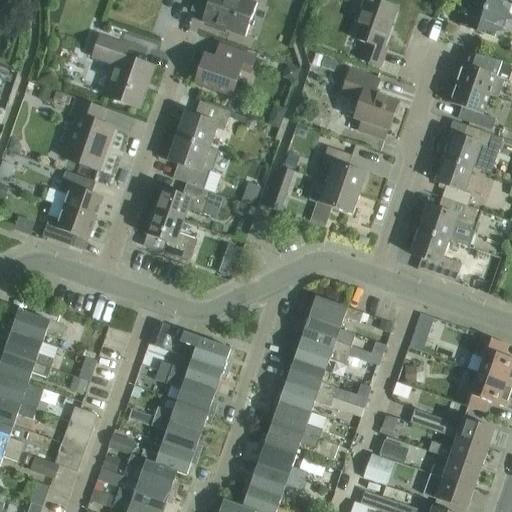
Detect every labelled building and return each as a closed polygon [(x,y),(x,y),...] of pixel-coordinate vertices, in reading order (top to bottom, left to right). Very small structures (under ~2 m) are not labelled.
[(202,23),(245,38),(257,4),(245,0),(195,0),(191,13),(204,17),(202,23)] [(382,48),(396,8),(373,0),(365,0),(352,38),(365,43),(359,60),(380,67),(387,50),(382,48)] [(505,27),(511,8),(511,6),(501,2),(502,0),(463,0),(460,11),(465,13),(461,25),(496,37),(500,25),(505,27)] [(106,99),(138,110),(153,67),(126,58),(130,47),(100,37),(93,59),(116,67),(106,99)] [(250,73),(255,59),(221,47),(216,59),(206,55),(195,84),(232,97),(241,70),(250,73)] [(465,65),(458,84),(491,96),(499,99),(506,80),(510,81),(511,75),(511,65),(481,58),(477,69),(465,65)] [(351,71),(342,95),(361,102),(355,119),(362,121),(359,132),(384,140),(387,130),(389,131),(403,89),(351,71)] [(491,96),(458,84),(451,103),(463,108),(459,119),(492,132),(497,119),(484,115),(491,96)] [(63,159),(99,171),(113,130),(101,126),(106,110),(77,100),(71,116),(77,118),(63,159)] [(186,114),(177,138),(211,149),(218,129),(225,132),(231,114),(200,103),(195,117),(186,114)] [(453,134),(444,159),(474,169),(481,171),(493,136),(467,127),(464,137),(453,134)] [(177,138),(169,162),(179,166),(174,180),(187,184),(204,191),(210,173),(212,173),(220,152),(211,149),(177,138)] [(331,171),(327,183),(360,195),(367,174),(349,168),(353,157),(328,148),(321,168),(331,171)] [(15,172),(21,154),(9,150),(2,168),(15,172)] [(290,154),(285,167),(296,171),(301,158),(290,154)] [(446,186),(442,197),(468,206),(472,196),(466,194),(474,169),(444,159),(436,183),(446,186)] [(283,168),(277,184),(268,209),(280,213),(295,173),(283,168)] [(69,196),(65,208),(96,219),(104,198),(93,194),(96,184),(66,173),(59,193),(69,196)] [(360,195),(327,183),(322,196),(313,192),(309,201),(353,216),(360,195)] [(162,189),(154,213),(184,223),(188,211),(203,216),(211,193),(204,191),(187,184),(183,196),(162,189)] [(249,184),(244,200),(259,205),(264,189),(249,184)] [(428,205),(419,230),(450,241),(456,224),(475,231),(482,211),(468,206),(442,197),(438,209),(428,205)] [(96,219),(65,208),(60,221),(51,217),(43,237),(73,248),(77,237),(89,241),(96,219)] [(184,223),(154,213),(146,236),(167,243),(163,254),(191,263),(198,242),(180,236),(184,223)] [(450,241),(419,230),(411,254),(422,258),(418,271),(455,284),(463,264),(444,258),(450,241)] [(358,242),(368,246),(370,240),(360,237),(358,242)] [(307,309),(304,318),(340,330),(344,319),(360,324),(363,314),(347,309),(348,309),(317,298),(313,311),(307,309)] [(10,321),(7,331),(43,343),(60,349),(64,337),(62,337),(66,327),(58,324),(61,314),(38,307),(35,316),(20,311),(15,323),(10,321)] [(306,329),(302,341),(348,357),(351,348),(336,342),(340,330),(304,318),(301,327),(306,329)] [(381,322),(378,330),(390,335),(394,326),(394,325),(382,321),(381,322)] [(149,345),(161,349),(169,327),(157,323),(149,345)] [(104,352),(119,358),(129,333),(114,327),(104,352)] [(9,342),(5,354),(51,370),(54,360),(39,355),(43,343),(7,331),(3,340),(9,342)] [(197,348),(193,360),(229,373),(232,364),(226,362),(231,349),(200,338),(200,339),(185,333),(181,343),(197,348)] [(484,359),(479,373),(511,384),(511,359),(505,356),(509,346),(482,336),(475,356),(484,359)] [(292,351),(289,360),(325,372),(329,361),(345,366),(346,364),(360,369),(362,362),(348,357),(302,341),(298,353),(292,351)] [(0,364),(0,375),(28,385),(32,374),(48,379),(51,370),(5,354),(1,365),(0,364)] [(162,363),(158,372),(216,392),(220,380),(226,382),(229,373),(193,360),(189,372),(162,363)] [(291,371),(287,383),(333,399),(337,389),(321,384),(325,372),(289,360),(286,369),(291,371)] [(406,367),(405,384),(417,384),(418,368),(406,367)] [(158,372),(155,381),(182,390),(178,402),(214,415),(217,406),(212,404),(216,392),(158,372)] [(511,389),(511,384),(479,373),(474,387),(466,384),(458,404),(484,414),(489,402),(505,408),(511,389)] [(0,398),(36,411),(40,402),(24,397),(28,385),(0,375),(0,398)] [(75,378),(70,391),(84,396),(89,383),(75,378)] [(278,392),(274,402),(311,414),(315,403),(330,408),(333,399),(287,383),(283,394),(278,392)] [(0,422),(14,427),(18,415),(33,421),(36,411),(0,398),(0,422)] [(158,408),(155,418),(201,434),(205,422),(211,424),(214,415),(178,402),(174,414),(158,408)] [(274,402),(271,411),(277,413),(273,425),(319,441),(326,420),(311,414),(274,402)] [(75,408),(71,420),(94,428),(98,416),(75,408)] [(411,424),(456,440),(487,451),(494,431),(464,421),(460,431),(447,427),(449,423),(415,411),(411,424)] [(386,416),(382,429),(395,433),(399,421),(386,416)] [(167,432),(163,444),(200,457),(203,447),(197,446),(201,434),(155,418),(152,427),(167,432)] [(71,420),(67,431),(90,439),(94,428),(71,420)] [(0,445),(22,453),(25,444),(10,439),(14,427),(0,422),(0,445)] [(263,434),(260,444),(296,456),(300,445),(315,450),(319,441),(273,425),(269,436),(263,434)] [(326,426),(320,443),(350,453),(356,436),(326,426)] [(67,431),(63,442),(86,450),(90,439),(67,431)] [(113,437),(109,449),(131,456),(135,444),(113,437)] [(429,453),(449,460),(481,471),(487,451),(456,440),(453,451),(432,443),(429,453)] [(385,441),(379,456),(404,465),(409,450),(385,441)] [(63,442),(59,454),(82,462),(86,450),(63,442)] [(144,450),(141,459),(141,460),(177,473),(177,474),(186,477),(191,464),(196,466),(200,457),(163,444),(159,456),(144,450)] [(262,455),(258,467),(304,483),(307,473),(292,468),(296,456),(260,444),(257,453),(262,455)] [(0,466),(3,457),(19,463),(22,453),(0,445),(0,466)] [(82,462),(59,454),(55,465),(78,473),(82,462)] [(108,456),(103,469),(117,474),(122,461),(108,456)] [(143,471),(139,483),(176,496),(179,486),(173,484),(177,474),(177,473),(141,460),(141,459),(131,456),(128,466),(143,471)] [(363,479),(384,486),(393,463),(372,456),(363,479)] [(35,459),(31,472),(53,480),(57,466),(35,459)] [(430,476),(442,480),(473,491),(481,471),(449,460),(446,470),(433,466),(430,476)] [(248,476),(245,486),(281,498),(285,487),(301,492),(304,483),(258,467),(254,478),(248,476)] [(430,476),(423,496),(467,511),(473,491),(442,480),(430,476)] [(34,483),(29,498),(44,504),(50,488),(34,483)] [(120,489),(117,498),(155,511),(163,511),(167,503),(172,505),(176,496),(139,483),(135,494),(120,489)] [(247,497),(244,508),(243,509),(252,511),(284,511),(277,509),(281,498),(245,486),(242,495),(247,497)] [(365,492),(360,505),(368,508),(380,511),(395,511),(398,505),(365,492)] [(126,511),(155,511),(117,498),(113,508),(126,511)] [(215,511),(214,511),(252,511),(243,509),(244,508),(225,501),(220,511),(215,511)] [(365,511),(368,508),(360,505),(355,503),(351,511),(365,511)]
